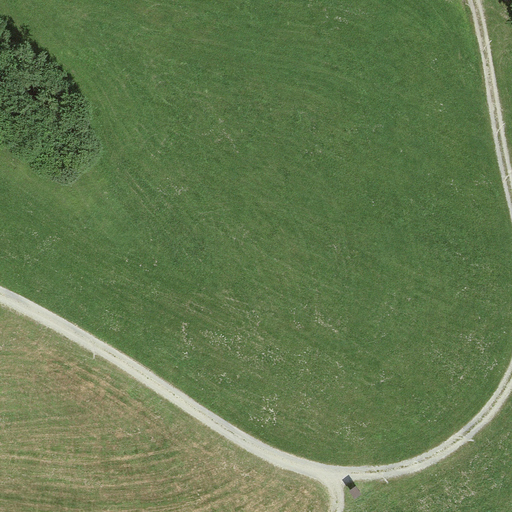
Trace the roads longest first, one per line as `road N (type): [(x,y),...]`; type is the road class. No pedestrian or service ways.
road 1 (track): [(0,294),(272,456),(331,472),(393,469),(442,451),(490,410),(511,375)]
road 2 (track): [(511,198),(474,0)]
